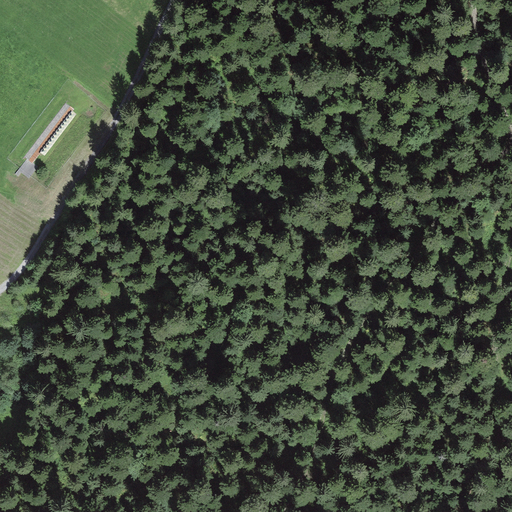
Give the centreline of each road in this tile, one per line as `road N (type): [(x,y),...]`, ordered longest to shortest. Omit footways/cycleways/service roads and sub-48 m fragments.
road 1 (track): [(471,0),(502,131),(510,214),(482,457),(464,511)]
road 2 (track): [(174,0),(35,249),(0,290)]
